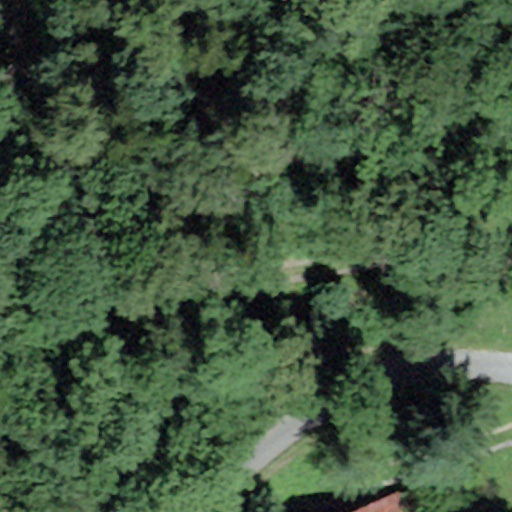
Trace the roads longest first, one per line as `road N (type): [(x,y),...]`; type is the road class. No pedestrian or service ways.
road 1 (track): [(511,275),(470,262),(377,261),(170,284),(132,274),(104,247),(69,173),(8,0)]
road 2 (residential): [(202,511),(300,419),(374,377),(421,364),(511,370)]
